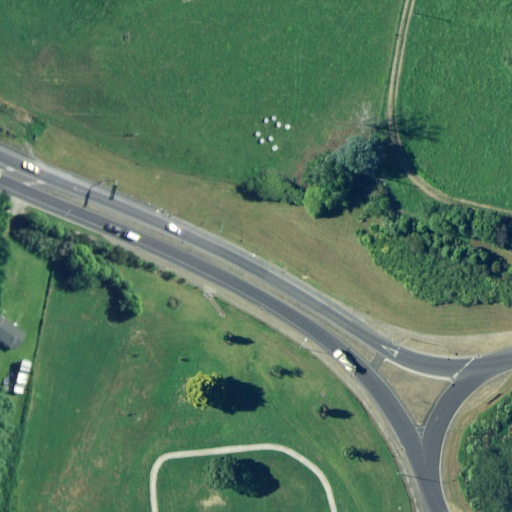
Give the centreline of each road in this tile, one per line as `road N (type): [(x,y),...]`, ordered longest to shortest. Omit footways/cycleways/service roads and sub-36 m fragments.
road 1 (trunk): [(427,473),(368,376),(300,321),(149,242),(45,200),(0,170)]
road 2 (trunk): [(0,167),(188,235),(406,358),(479,369)]
